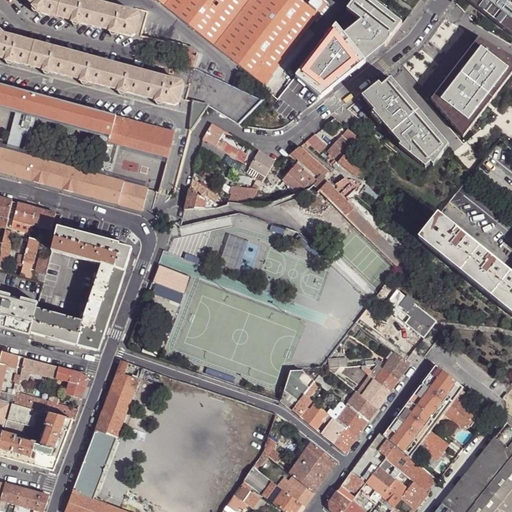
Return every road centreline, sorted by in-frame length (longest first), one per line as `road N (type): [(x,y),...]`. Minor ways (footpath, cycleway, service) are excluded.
road 1 (residential): [(145,227),(162,205),(175,212),(196,135),(210,116),(250,140),(278,143),(333,108)]
road 2 (residential): [(347,464),(281,410),(114,349)]
road 3 (unknown): [(195,141),(158,106),(0,71)]
road 4 (residential): [(333,108),(415,40),(445,0)]
road 5 (residential): [(0,186),(145,227)]
road 6 (unknown): [(0,0),(64,41),(130,55)]
road 7 (residential): [(347,464),(431,363)]
road 8 (residential): [(106,370),(61,490)]
